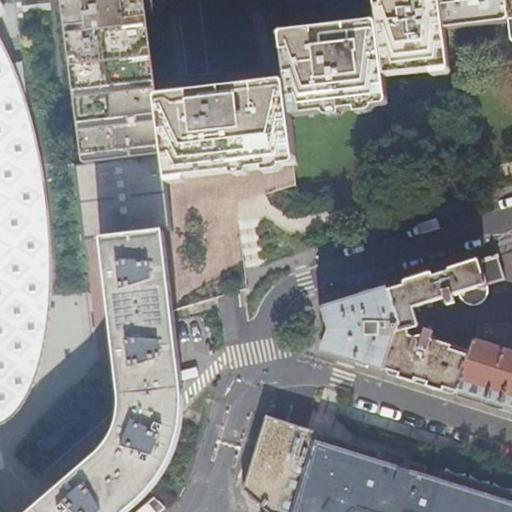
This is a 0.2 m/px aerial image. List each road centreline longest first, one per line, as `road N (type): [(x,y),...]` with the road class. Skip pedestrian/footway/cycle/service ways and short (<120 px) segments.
road 1 (residential): [(254,354),(227,320),(189,0)]
road 2 (residential): [(511,218),(283,287),(254,354)]
road 3 (residential): [(254,354),(511,436)]
